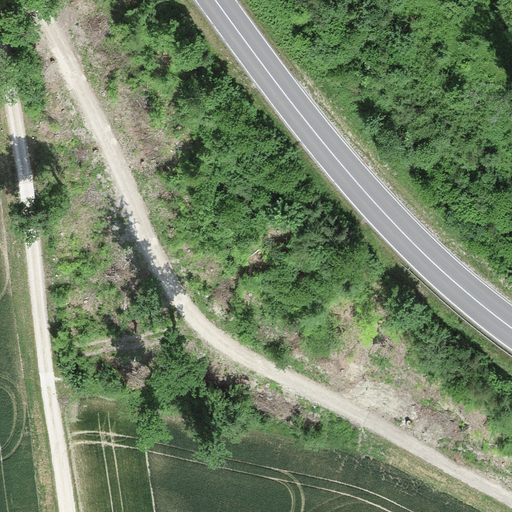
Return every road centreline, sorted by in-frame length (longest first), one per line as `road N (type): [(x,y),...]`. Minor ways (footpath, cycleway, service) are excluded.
road 1 (track): [(511,496),(214,331),(171,283),(38,0)]
road 2 (track): [(0,26),(67,511)]
road 3 (secondary): [(511,328),(357,183),(215,0)]
